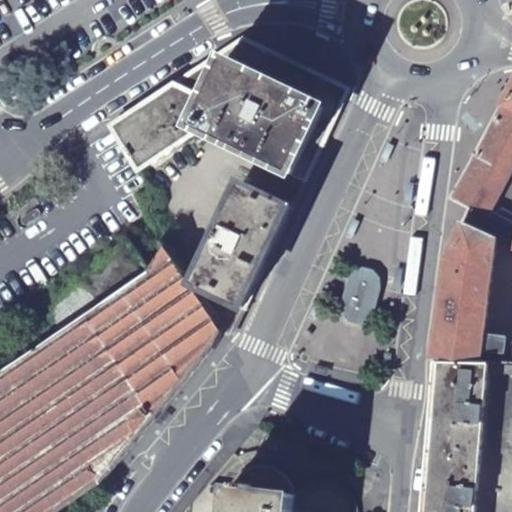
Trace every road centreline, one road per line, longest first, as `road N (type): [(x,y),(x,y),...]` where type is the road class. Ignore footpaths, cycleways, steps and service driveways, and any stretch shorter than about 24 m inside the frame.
road 1 (residential): [(12,152),(237,8),(283,2),(363,11)]
road 2 (residential): [(445,77),(406,444)]
road 3 (residential): [(380,63),(232,377)]
road 4 (residential): [(406,444),(232,377)]
road 5 (residential): [(232,377),(126,511)]
